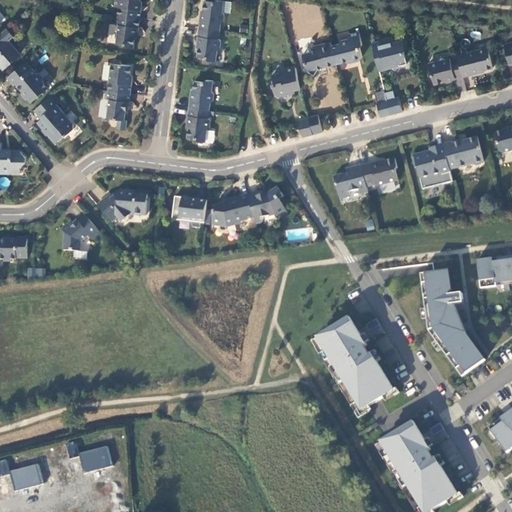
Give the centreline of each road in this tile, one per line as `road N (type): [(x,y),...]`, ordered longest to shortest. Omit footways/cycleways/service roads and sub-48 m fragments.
road 1 (residential): [(283,155),(511,96)]
road 2 (residential): [(450,416),(349,259)]
road 3 (residential): [(173,0),(155,164)]
road 4 (residential): [(155,164),(221,170),(283,155)]
road 5 (residential): [(283,155),(349,259)]
